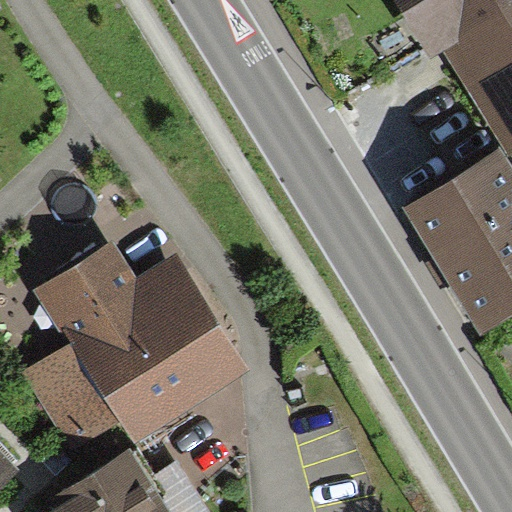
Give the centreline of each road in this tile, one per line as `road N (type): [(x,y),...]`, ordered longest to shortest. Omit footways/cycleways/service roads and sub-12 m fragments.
road 1 (primary): [(205,0),(511,507)]
road 2 (residential): [(284,511),(290,491),(266,350),(103,117),(33,0)]
